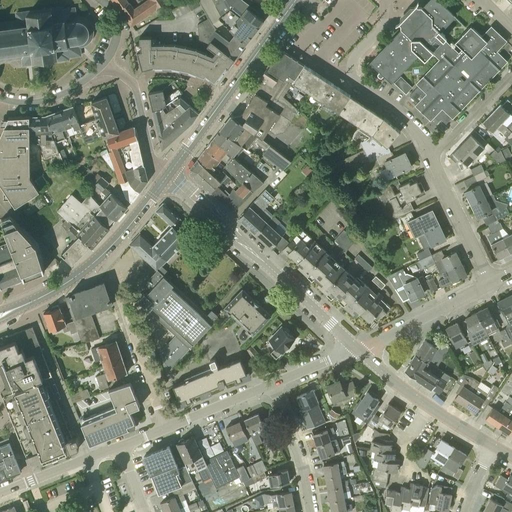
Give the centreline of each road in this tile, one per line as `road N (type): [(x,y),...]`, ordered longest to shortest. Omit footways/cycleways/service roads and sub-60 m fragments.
road 1 (tertiary): [(360,351),(167,175)]
road 2 (secondary): [(167,175),(295,0)]
road 3 (residential): [(432,156),(412,122),(357,83),(351,70),(382,27),(386,0)]
road 4 (residential): [(168,426),(105,252)]
road 5 (unclassified): [(491,282),(360,351)]
road 6 (residential): [(491,282),(432,156)]
road 7 (residential): [(167,175),(149,152),(134,86),(105,62)]
road 8 (residential): [(311,511),(272,386)]
road 9 (residential): [(0,493),(119,446)]
road 10 (secondary): [(0,315),(58,288),(105,252)]
